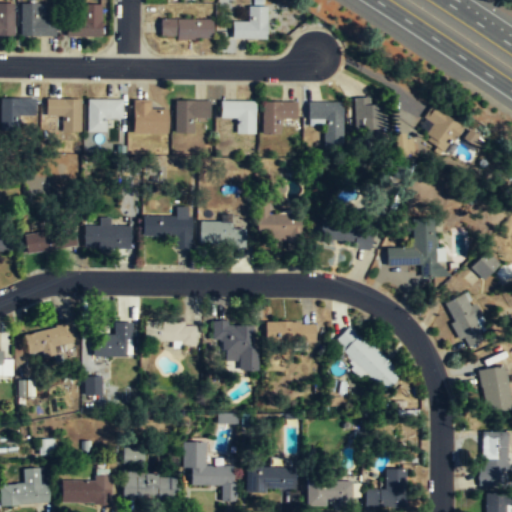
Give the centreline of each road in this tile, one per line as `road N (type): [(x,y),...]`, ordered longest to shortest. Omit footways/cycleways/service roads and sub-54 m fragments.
road 1 (residential): [(0,299),(67,280),(301,281),(373,300),(427,358)]
road 2 (residential): [(314,54),(295,66),(267,68),(0,64)]
road 3 (motorway): [(375,0),(511,89)]
road 4 (residential): [(427,358),(439,409),(438,511)]
